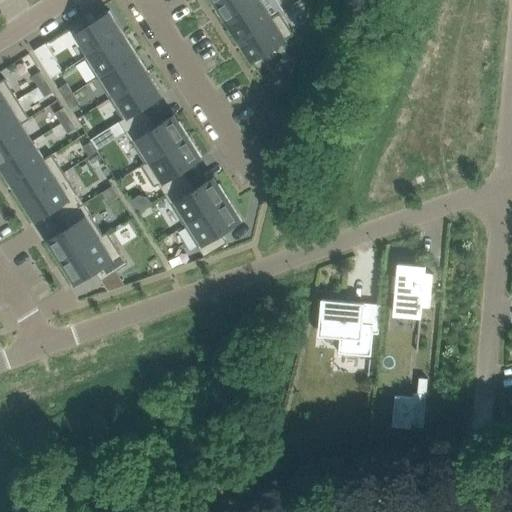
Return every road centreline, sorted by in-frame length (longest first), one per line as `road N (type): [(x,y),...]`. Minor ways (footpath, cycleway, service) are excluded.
road 1 (residential): [(40,347),(503,184)]
road 2 (residential): [(481,423),(503,184)]
road 3 (residential): [(146,0),(268,190)]
road 4 (track): [(511,472),(315,511)]
